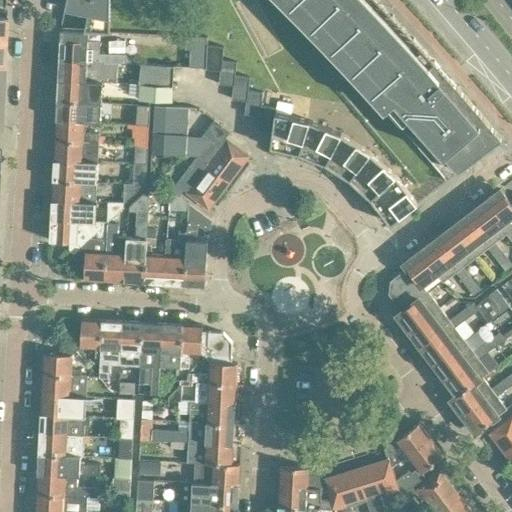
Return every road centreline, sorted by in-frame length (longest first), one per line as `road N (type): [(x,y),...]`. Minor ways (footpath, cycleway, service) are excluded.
road 1 (residential): [(19,295),(39,0)]
road 2 (residential): [(376,256),(327,192),(290,185),(230,216),(222,303)]
road 3 (residential): [(9,511),(19,295)]
road 4 (residential): [(19,295),(222,303)]
road 5 (residential): [(261,441),(335,451),(373,439),(423,400)]
road 6 (residential): [(423,400),(359,323),(352,303),(354,280),(376,256)]
road 7 (unclassified): [(376,256),(511,152)]
road 8 (residential): [(222,303),(248,317),(260,337),(261,441)]
road 9 (residential): [(507,511),(423,400)]
